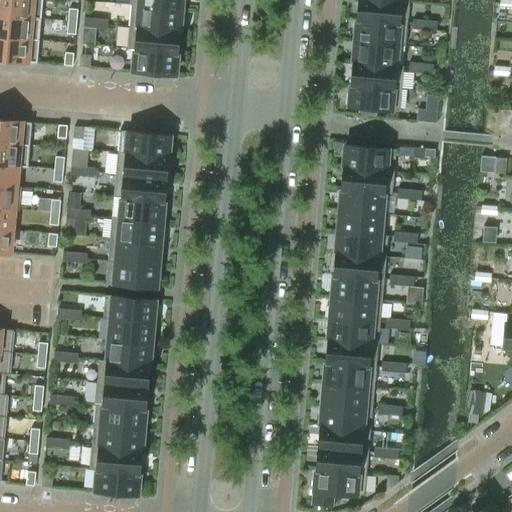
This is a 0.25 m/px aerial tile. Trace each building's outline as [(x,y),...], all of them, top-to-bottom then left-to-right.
[(0,0),(0,14),(41,18),(42,0),(0,0)] [(181,9),(181,0),(131,0),(131,4),(181,9)] [(391,0),(358,0),(357,18),(407,23),(409,2),(391,0)] [(179,31),(181,9),(131,4),(129,26),(179,31)] [(76,21),(77,9),(68,8),(67,20),(76,21)] [(0,14),(0,36),(6,37),(39,39),(41,18),(0,14)] [(83,22),(83,27),(95,28),(96,18),(84,17),(83,22)] [(96,18),(95,28),(107,29),(107,24),(108,19),(96,18)] [(357,18),(355,41),(397,45),(405,45),(407,23),(357,18)] [(412,23),(412,29),(424,30),(425,20),(413,19),(412,23)] [(75,34),(76,21),(67,20),(66,33),(75,34)] [(425,20),(424,30),(436,31),(436,26),(437,21),(425,20)] [(177,53),(179,31),(129,26),(127,48),(135,49),(177,53)] [(0,58),(27,61),(36,62),(39,39),(6,37),(0,36),(0,58)] [(355,41),(353,61),(395,65),(397,45),(355,41)] [(175,75),(177,53),(135,49),(133,71),(175,75)] [(72,66),(73,53),(64,52),(63,65),(72,66)] [(89,67),(90,55),(80,54),(79,66),(89,67)] [(353,61),(351,84),(401,88),(403,66),(395,65),(353,61)] [(408,67),(408,72),(420,73),(421,63),(409,62),(408,67)] [(421,63),(420,73),(432,74),(432,69),(433,64),(421,63)] [(501,75),(502,67),(494,66),(493,74),(501,75)] [(509,76),(510,68),(502,67),(501,75),(509,76)] [(351,84),(349,106),(391,110),(399,110),(401,88),(351,84)] [(511,127),(511,109),(500,109),(498,127),(511,127)] [(427,122),(428,112),(416,111),(415,121),(427,122)] [(0,142),(29,145),(31,122),(0,119),(0,142)] [(65,138),(67,125),(58,124),(57,137),(65,138)] [(83,139),(84,127),(74,126),(72,138),(83,139)] [(167,157),(169,134),(127,131),(125,153),(167,157)] [(0,163),(27,166),(29,145),(0,142),(0,163)] [(345,144),(343,167),(393,171),(395,149),(357,145),(345,144)] [(424,158),(425,148),(413,147),(412,157),(424,158)] [(165,178),(167,158),(167,157),(125,153),(117,152),(115,174),(165,178)] [(63,169),(64,157),(55,156),(54,168),(63,169)] [(482,156),(480,171),(494,172),(495,157),(482,156)] [(505,173),(506,158),(495,157),(494,172),(505,173)] [(16,186),(17,166),(27,167),(27,166),(0,163),(0,185),(20,187),(20,186),(16,186)] [(70,170),(69,175),(81,176),(82,166),(70,165),(70,170)] [(82,166),(81,176),(93,177),(94,172),(94,167),(82,166)] [(343,167),(341,188),(383,192),(391,193),(393,171),(343,167)] [(62,182),(63,169),(54,168),(53,181),(62,182)] [(164,200),(165,179),(165,178),(115,174),(113,195),(121,196),(164,200)] [(0,207),(18,209),(20,187),(0,185),(0,207)] [(341,188),(339,209),(381,213),(383,192),(341,188)] [(397,193),(396,198),(408,199),(409,189),(397,188),(397,193)] [(409,189),(408,199),(420,200),(421,195),(421,190),(409,189)] [(162,221),(163,201),(164,200),(121,196),(119,218),(162,221)] [(59,212),(60,200),(51,199),(50,212),(59,212)] [(488,214),(489,206),(481,205),(480,213),(488,214)] [(496,214),(497,207),(489,206),(488,214),(496,214)] [(0,228),(12,230),(14,209),(18,210),(18,209),(0,207),(0,228)] [(66,213),(65,218),(77,219),(78,209),(66,208),(66,213)] [(78,209),(77,219),(89,220),(90,215),(90,210),(78,209)] [(339,209),(337,231),(379,235),(381,213),(339,209)] [(58,225),(59,212),(50,212),(49,224),(58,225)] [(160,243),(162,222),(162,221),(119,218),(111,217),(109,238),(160,243)] [(0,251),(10,252),(12,230),(0,228),(0,251)] [(337,231),(335,252),(386,257),(388,235),(379,235),(337,231)] [(393,236),(392,241),(404,242),(405,232),(393,231),(393,236)] [(405,232),(404,242),(416,243),(417,238),(417,233),(405,232)] [(56,246),(57,234),(48,233),(47,246),(56,246)] [(158,264),(160,244),(160,243),(109,238),(108,260),(158,264)] [(62,256),(62,261),(74,262),(74,252),(62,251),(62,256)] [(74,252),(74,262),(85,263),(86,258),(86,253),(74,252)] [(335,252),(333,274),(384,279),(386,257),(335,252)] [(156,287),(158,265),(158,264),(108,260),(105,283),(156,287)] [(482,281),(483,273),(475,272),(474,280),(482,281)] [(490,281),(491,273),(483,273),(482,281),(490,281)] [(333,274),(331,296),(382,300),(384,279),(333,274)] [(389,279),(388,284),(400,285),(401,275),(389,274),(389,279)] [(401,275),(400,285),(412,286),(413,281),(413,276),(401,275)] [(152,322),(155,299),(104,294),(102,317),(110,318),(152,322)] [(331,296),(329,317),(380,322),(382,300),(331,296)] [(57,313),(56,318),(68,319),(69,309),(57,308),(57,313)] [(69,309),(68,319),(80,320),(81,315),(81,310),(69,309)] [(478,318),(479,311),(471,310),(470,317),(478,318)] [(486,319),(487,311),(479,311),(478,318),(486,319)] [(511,312),(510,312),(506,312),(503,347),(508,348),(507,356),(511,356),(511,312)] [(329,317),(328,339),(378,343),(380,322),(329,317)] [(385,322),(384,328),(396,329),(397,318),(385,317),(385,322)] [(151,343),(152,322),(110,318),(108,339),(151,343)] [(397,318),(396,329),(408,330),(409,326),(409,325),(409,320),(397,318)] [(0,351),(11,352),(13,331),(13,330),(13,329),(3,328),(0,328),(0,351)] [(149,364),(151,344),(151,343),(108,339),(106,361),(149,364)] [(328,339),(326,361),(376,365),(378,343),(328,339)] [(46,355),(47,343),(38,342),(37,354),(46,355)] [(0,351),(0,372),(9,373),(11,352),(0,351)] [(53,356),(52,361),(64,362),(65,352),(53,351),(53,356)] [(65,352),(64,362),(76,363),(77,358),(77,353),(65,352)] [(45,368),(46,355),(37,354),(36,367),(45,368)] [(147,386),(149,365),(149,364),(106,361),(98,360),(96,381),(147,386)] [(326,361),(324,382),(374,387),(376,365),(326,361)] [(381,366),(381,371),(393,372),(393,362),(381,361),(381,366)] [(393,362),(393,372),(404,373),(405,368),(405,363),(393,362)] [(0,372),(0,394),(7,395),(7,394),(2,393),(3,374),(9,375),(9,373),(0,372)] [(145,407),(147,387),(147,386),(96,381),(95,403),(145,407)] [(324,382),(322,404),(372,408),(374,387),(324,382)] [(42,398),(43,386),(34,385),(33,397),(42,398)] [(49,399),(49,404),(61,405),(61,395),(49,394),(49,399)] [(61,395),(61,405),(72,406),(73,401),(73,396),(61,395)] [(41,411),(42,398),(33,397),(32,410),(41,411)] [(143,428),(145,408),(145,407),(95,403),(93,423),(143,428)] [(322,404),(320,426),(370,430),(372,408),(322,404)] [(377,409),(377,414),(389,415),(389,405),(378,404),(377,409)] [(389,405),(389,415),(401,416),(401,411),(401,406),(389,405)] [(141,451),(143,430),(143,428),(93,423),(91,446),(141,451)] [(320,426),(318,447),(368,451),(370,430),(320,426)] [(38,441),(39,429),(30,428),(29,440),(38,441)] [(45,442),(45,447),(57,448),(57,438),(46,437),(45,442)] [(57,438),(57,448),(68,449),(69,444),(69,439),(57,438)] [(37,454),(38,441),(29,440),(28,453),(37,454)] [(139,472),(141,451),(91,446),(89,467),(139,472)] [(318,447),(316,468),(366,473),(368,451),(318,447)] [(373,452),(373,457),(385,458),(386,448),(374,447),(373,452)] [(386,448),(385,458),(397,459),(397,454),(397,449),(386,448)] [(137,495),(139,473),(139,472),(89,467),(89,469),(93,469),(91,490),(137,495)] [(316,468),(313,503),(331,505),(332,492),(364,495),(366,473),(316,468)] [(34,485),(35,472),(26,471),(25,485),(34,485)] [(51,487),(52,475),(42,474),(41,486),(51,487)] [(397,483),(398,476),(387,474),(385,490),(397,483)] [(511,511),(511,509),(506,500),(496,507),(491,501),(482,507),(480,504),(469,511),(511,511)]
